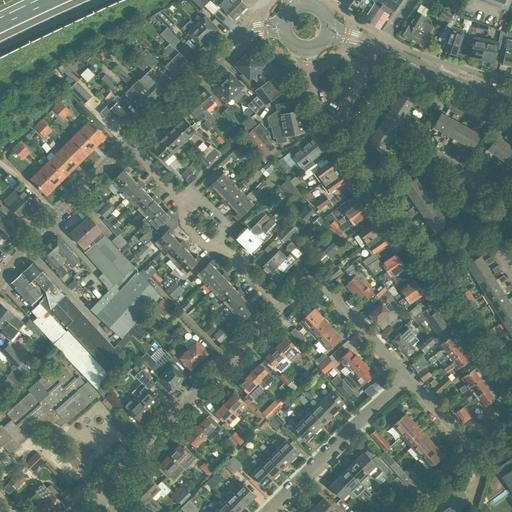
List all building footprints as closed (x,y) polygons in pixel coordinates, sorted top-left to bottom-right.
[(199,11),(205,5),(200,0),(190,0),(189,1),(199,11)] [(240,13),(227,0),(214,0),(212,2),(221,10),(222,9),(233,20),(240,13)] [(227,0),(240,13),(247,7),(240,0),(227,0)] [(344,0),(342,3),(354,11),(361,0),(344,0)] [(371,0),(374,2),(373,3),(380,8),(370,23),(379,29),(391,10),(376,0),(371,0)] [(401,0),(376,0),(391,10),(394,11),(401,0)] [(506,8),(509,0),(494,0),(493,3),(506,8)] [(448,23),(453,16),(443,9),(438,16),(448,23)] [(169,29),(175,23),(162,10),(154,14),(169,29)] [(423,20),(425,17),(416,12),(409,25),(402,36),(404,37),(404,39),(407,41),(409,40),(411,41),(422,20),(423,20)] [(209,39),(213,35),(212,34),(217,29),(205,17),(196,25),(209,39)] [(464,30),(452,26),(454,21),(451,19),(439,38),(438,40),(446,45),(443,51),(455,55),(464,30)] [(209,39),(196,25),(196,26),(190,20),(181,29),(199,47),(204,42),(205,43),(209,39)] [(423,48),(430,37),(428,36),(429,34),(427,30),(430,24),(423,20),(422,20),(411,41),(423,48)] [(179,53),(173,47),(179,41),(166,28),(160,35),(169,44),(163,51),(167,56),(172,60),(177,65),(178,64),(185,71),(191,65),(179,53)] [(156,53),(159,49),(139,34),(136,38),(156,53)] [(482,60),(486,40),(474,37),(470,58),(482,60)] [(494,63),(498,43),(486,40),(482,60),(494,63)] [(511,66),(511,65),(511,40),(508,40),(506,49),(503,65),(511,66)] [(144,51),(140,47),(135,52),(152,69),(159,62),(145,49),(144,51)] [(263,66),(249,52),(235,65),(242,72),(249,65),(264,81),(260,85),(261,86),(255,91),(266,105),(288,88),(277,74),(271,64),(263,72),(260,69),(263,66)] [(177,65),(172,60),(167,56),(165,59),(169,63),(165,67),(169,70),(177,79),(185,71),(178,64),(177,65)] [(264,81),(249,65),(242,72),(249,79),(252,76),(260,85),(264,81)] [(63,78),(55,69),(51,71),(60,81),(63,78)] [(122,70),(118,75),(126,83),(130,79),(122,70)] [(240,97),(243,94),(239,89),(242,86),(229,73),(222,80),(228,86),(240,97)] [(164,92),(146,74),(139,81),(142,84),(145,86),(144,86),(157,98),(164,92)] [(111,89),(116,84),(106,75),(101,79),(111,89)] [(138,80),(132,86),(134,89),(138,93),(150,105),(157,98),(144,86),(145,86),(142,84),(139,81),(138,80)] [(240,97),(228,86),(222,80),(215,87),(228,100),(232,97),(236,101),(240,97)] [(84,105),(92,97),(77,82),(69,89),(84,105)] [(376,91),(379,86),(374,83),(371,88),(376,91)] [(134,89),(132,86),(124,94),(143,112),(150,105),(138,93),(134,89)] [(209,124),(215,119),(206,109),(216,101),(205,89),(192,100),(205,116),(203,117),(209,124)] [(410,115),(407,113),(413,103),(399,94),(393,104),(410,115)] [(135,119),(123,108),(126,104),(117,95),(100,113),(109,122),(115,115),(127,127),(135,119)] [(255,113),(264,104),(257,96),(247,105),(246,104),(255,113)] [(209,124),(203,117),(205,116),(192,100),(186,106),(199,122),(201,120),(203,123),(201,125),(207,132),(212,127),(209,124)] [(63,120),(71,112),(60,101),(52,109),(63,120)] [(303,132),(298,107),(297,101),(275,105),(277,111),(267,118),(269,127),(271,127),(273,138),(276,138),(277,144),(286,142),(285,136),(303,132)] [(247,118),(255,113),(246,104),(239,111),(247,118)] [(410,115),(393,104),(387,114),(400,123),(406,114),(409,116),(410,115)] [(234,126),(238,123),(236,121),(237,120),(227,108),(222,113),(232,124),(234,126)] [(441,136),(451,119),(441,113),(433,127),(442,133),(440,136),(441,136)] [(398,134),(395,131),(400,123),(387,114),(381,123),(398,134)] [(188,139),(196,131),(181,116),(178,119),(180,122),(175,126),(188,139)] [(453,138),(461,124),(451,119),(441,136),(442,137),(443,133),(453,138)] [(45,138),(52,131),(42,120),(34,127),(45,138)] [(86,155),(105,137),(90,121),(71,140),(86,155)] [(398,134),(381,123),(374,133),(388,142),(394,133),(397,135),(398,134)] [(461,147),(471,130),(461,124),(453,138),(462,144),(460,147),(461,147)] [(188,139),(175,126),(171,130),(169,128),(165,131),(180,147),(188,139)] [(406,139),(409,141),(410,141),(411,138),(415,133),(410,130),(407,135),(408,135),(406,139)] [(473,149),(481,135),(471,130),(461,147),(461,148),(463,144),(473,149)] [(172,154),(180,147),(165,131),(162,134),(164,137),(160,141),(172,154)] [(382,151),(388,142),(374,133),(368,143),(382,151)] [(222,144),(225,141),(219,135),(216,138),(222,144)] [(497,156),(506,143),(497,136),(487,149),(497,156)] [(286,163),(290,168),(298,161),(320,143),(315,137),(292,156),(289,152),(283,157),(282,158),(286,163)] [(63,178),(86,155),(71,140),(48,162),(63,178)] [(23,160),(30,152),(19,141),(12,149),(23,160)] [(172,154),(160,141),(155,145),(153,143),(149,147),(164,162),(172,154)] [(313,166),(311,163),(313,162),(312,161),(326,150),(320,143),(298,161),(306,172),(315,165),(315,164),(313,166)] [(503,166),(511,154),(511,147),(506,143),(497,156),(505,163),(503,166)] [(234,161),(242,153),(242,152),(246,148),(242,144),(241,144),(238,146),(220,164),(225,169),(234,160),(234,161)] [(205,157),(214,148),(210,145),(201,153),(205,157)] [(274,163),(282,157),(275,148),(267,154),(270,158),(271,158),(274,163)] [(511,167),(511,154),(503,166),(504,167),(506,164),(511,167)] [(205,167),(209,163),(203,157),(199,161),(205,167)] [(283,174),(290,168),(286,163),(282,158),(283,157),(282,157),(274,163),(283,174)] [(272,170),(275,166),(270,161),(266,164),(272,170)] [(337,172),(334,169),(335,168),(330,161),(314,174),(316,172),(323,182),(337,172)] [(46,195),(63,178),(48,162),(31,179),(46,195)] [(196,176),(201,170),(194,162),(188,168),(196,176)] [(119,190),(132,177),(127,173),(130,171),(126,167),(111,182),(119,190)] [(183,172),(181,175),(185,179),(191,174),(187,170),(183,172)] [(339,175),(337,172),(323,182),(330,192),(328,194),(345,182),(340,175),(339,175)] [(218,193),(231,181),(223,173),(208,188),(211,191),(214,189),(218,193)] [(136,182),(132,177),(119,190),(126,198),(141,183),(138,180),(136,182)] [(409,196),(422,187),(416,177),(402,187),(409,196)] [(425,185),(430,181),(427,177),(422,181),(425,185)] [(289,199),(298,190),(287,179),(278,188),(289,199)] [(223,203),(239,188),(231,181),(218,193),(222,198),(220,200),(223,203)] [(130,209),(134,206),(134,205),(147,193),(142,188),(145,186),(141,183),(126,198),(130,202),(127,205),(130,209)] [(257,191),(263,186),(260,183),(254,189),(257,191)] [(431,194),(437,191),(434,186),(428,190),(431,194)] [(416,206),(429,196),(422,187),(409,196),(416,206)] [(233,209),(246,196),(239,188),(223,203),(226,207),(229,204),(233,209)] [(18,195),(15,191),(9,196),(4,201),(8,205),(20,218),(30,209),(31,210),(37,204),(24,190),(18,195)] [(151,197),(147,193),(134,205),(134,206),(141,213),(157,198),(154,195),(151,197)] [(319,210),(330,202),(325,195),(314,203),(319,210)] [(438,204),(443,200),(440,195),(435,199),(438,204)] [(239,219),(254,204),(246,196),(233,209),(238,213),(235,216),(239,219)] [(422,215),(435,205),(429,196),(416,206),(422,215)] [(146,224),(149,221),(162,208),(157,204),(160,202),(157,198),(141,213),(145,217),(142,221),(146,224)] [(95,205),(96,206),(99,209),(104,204),(100,200),(95,205)] [(334,230),(341,224),(363,207),(359,201),(344,212),(346,215),(338,221),(339,222),(337,224),(334,220),(334,221),(333,220),(336,218),(332,212),(324,218),(329,225),(334,230)] [(115,208),(110,203),(109,204),(108,204),(99,212),(104,218),(114,209),(113,209),(115,208)] [(429,224),(442,214),(435,205),(422,215),(429,224)] [(444,213),(450,209),(447,205),(441,208),(444,213)] [(354,225),(368,215),(363,207),(341,224),(334,230),(339,236),(344,231),(343,230),(353,224),(354,225)] [(166,213),(162,208),(149,221),(157,229),(172,214),(169,211),(166,213)] [(235,237),(244,246),(271,219),(266,214),(251,229),(247,225),(235,237)] [(435,233),(449,224),(442,214),(429,224),(435,233)] [(451,222),(456,218),(453,214),(448,218),(451,222)] [(106,218),(103,221),(110,229),(118,221),(112,215),(108,220),(106,218)] [(105,234),(89,216),(70,233),(86,251),(89,258),(104,274),(99,278),(107,287),(107,289),(108,290),(91,310),(122,339),(123,338),(123,339),(128,334),(127,333),(153,305),(153,306),(162,297),(137,271),(134,267),(105,235),(105,234)] [(320,218),(319,217),(313,223),(316,227),(323,220),(321,217),(320,218)] [(4,239),(13,229),(0,218),(0,240),(2,238),(4,239)] [(266,233),(275,223),(271,219),(244,246),(252,254),(264,242),(259,237),(265,232),(266,233)] [(325,221),(323,220),(316,227),(318,228),(333,242),(323,251),(329,257),(342,245),(341,244),(343,241),(325,221)] [(116,229),(121,224),(118,221),(110,229),(112,231),(115,228),(116,229)] [(284,243),(297,230),(290,223),(277,236),(284,243)] [(362,247),(367,243),(380,233),(378,230),(379,230),(374,223),(357,235),(355,237),(362,247)] [(162,251),(175,238),(171,234),(173,232),(170,228),(154,243),(162,251)] [(141,240),(146,245),(155,237),(150,232),(141,240)] [(383,237),(380,233),(367,243),(362,247),(367,243),(374,253),(372,255),(389,243),(384,236),(383,237)] [(120,248),(127,242),(119,234),(112,241),(119,249),(120,248)] [(80,261),(57,236),(51,242),(45,247),(45,248),(60,264),(66,259),(73,266),(74,266),(80,261)] [(179,243),(175,238),(162,251),(170,259),(185,244),(182,241),(179,243)] [(127,242),(120,248),(123,252),(127,249),(130,246),(127,242)] [(268,274),(296,247),(291,242),(286,247),(286,249),(282,254),(279,250),(276,248),(270,254),(273,257),(262,267),(268,274)] [(177,267),(190,254),(186,249),(188,247),(185,244),(170,259),(177,267)] [(141,260),(151,250),(146,245),(142,248),(136,254),(141,260)] [(276,282),(287,270),(286,269),(297,258),(292,254),(297,249),(296,248),(296,247),(268,274),(276,282)] [(60,264),(45,248),(39,253),(61,277),(67,272),(60,264)] [(194,258),(190,254),(177,267),(185,275),(200,260),(197,256),(194,258)] [(377,277),(401,260),(396,254),(382,264),(378,259),(368,266),(377,277)] [(473,274),(486,266),(480,256),(466,264),(473,274)] [(330,259),(325,262),(330,269),(334,266),(330,259)] [(204,283),(217,270),(213,266),(215,264),(212,260),(196,275),(204,283)] [(387,290),(392,286),(396,283),(392,277),(406,267),(401,260),(377,277),(382,283),(387,290)] [(54,284),(34,263),(22,274),(30,282),(33,279),(46,292),(54,284)] [(153,268),(149,264),(149,263),(143,269),(139,273),(146,280),(151,276),(148,273),(153,268)] [(333,279),(342,271),(337,265),(328,272),(333,279)] [(479,284),(492,275),(486,266),(473,274),(479,284)] [(356,270),(355,268),(347,275),(351,280),(348,282),(361,297),(364,294),(368,299),(375,293),(379,297),(387,290),(382,283),(378,287),(376,285),(374,287),(373,288),(365,279),(357,270),(356,270)] [(222,275),(217,270),(204,283),(212,291),(227,276),(224,273),(222,275)] [(156,281),(160,277),(156,272),(152,276),(156,281)] [(30,282),(22,274),(10,284),(30,305),(42,295),(30,282)] [(485,293),(498,285),(492,275),(479,284),(485,293)] [(219,299),(232,286),(228,281),(230,279),(227,276),(212,291),(219,299)] [(392,295),(397,301),(419,286),(414,279),(400,289),(402,292),(398,294),(392,286),(387,290),(389,292),(392,295)] [(170,295),(179,286),(174,281),(165,290),(170,295)] [(64,296),(54,284),(46,292),(46,295),(38,303),(40,305),(50,315),(50,314),(51,310),(69,329),(88,350),(111,374),(129,357),(118,345),(114,348),(65,295),(64,296)] [(491,303),(504,294),(498,285),(485,293),(491,303)] [(174,300),(183,291),(179,286),(170,295),(174,300)] [(236,290),(232,286),(219,299),(227,306),(242,291),(239,288),(236,290)] [(410,304),(425,294),(419,286),(397,301),(404,308),(406,306),(405,305),(409,302),(410,304)] [(386,300),(392,295),(389,292),(387,290),(379,297),(377,299),(380,302),(368,314),(377,324),(382,329),(398,315),(397,314),(399,312),(395,307),(394,308),(389,303),(386,300)] [(234,314),(247,302),(243,297),(245,295),(242,291),(227,306),(234,314)] [(497,313),(510,304),(504,294),(491,303),(497,313)] [(159,321),(172,308),(162,297),(153,306),(155,307),(150,311),(159,321)] [(185,311),(192,304),(187,299),(181,306),(185,311)] [(251,306),(247,302),(234,314),(242,322),(257,307),(254,304),(251,306)] [(409,313),(413,317),(424,307),(420,303),(409,313)] [(19,331),(24,324),(13,315),(14,315),(1,304),(0,305),(0,315),(18,330),(19,331)] [(502,322),(511,316),(511,306),(510,304),(497,313),(502,322)] [(34,322),(36,324),(43,332),(57,346),(56,347),(96,388),(111,374),(88,350),(69,329),(66,332),(50,314),(50,315),(40,305),(33,311),(38,318),(34,322)] [(413,317),(416,321),(416,322),(419,325),(426,318),(427,319),(428,318),(438,331),(446,326),(436,312),(434,313),(429,307),(427,309),(424,307),(413,317)] [(313,328),(323,319),(314,309),(301,321),(302,321),(311,330),(310,330),(313,328)] [(18,330),(0,315),(0,327),(1,329),(0,330),(0,332),(10,340),(18,330)] [(508,332),(511,329),(511,316),(502,322),(508,332)] [(39,337),(43,332),(36,324),(35,325),(29,319),(25,325),(39,337)] [(325,334),(331,328),(323,319),(313,328),(310,330),(310,331),(311,330),(319,339),(325,334)] [(130,331),(137,337),(143,331),(145,328),(139,322),(130,331)] [(209,335),(216,329),(210,323),(203,329),(209,335)] [(220,343),(228,335),(221,328),(214,336),(220,343)] [(325,352),(340,338),(331,328),(325,334),(319,339),(313,344),(317,348),(319,346),(325,352)] [(419,340),(407,328),(400,333),(392,341),(406,356),(414,349),(412,346),(419,340)] [(297,340),(301,336),(294,329),(290,333),(297,340)] [(128,343),(132,338),(128,334),(123,339),(128,343)] [(429,336),(419,346),(424,352),(435,342),(429,336)] [(438,359),(458,344),(452,336),(439,345),(442,350),(429,360),(432,364),(437,359),(438,359)] [(285,338),(275,347),(290,362),(299,352),(295,347),(285,338)] [(494,341),(500,351),(504,348),(498,338),(494,341)] [(199,362),(208,354),(196,342),(187,350),(199,362)] [(451,362),(464,352),(458,344),(438,359),(440,363),(447,357),(451,362)] [(9,345),(2,351),(16,368),(23,362),(9,345)] [(280,371),(290,362),(275,347),(266,357),(275,367),(280,371)] [(191,371),(199,362),(187,350),(179,358),(191,371)] [(309,362),(313,359),(305,351),(302,354),(309,362)] [(354,357),(349,351),(340,360),(351,372),(362,362),(356,355),(354,357)] [(457,370),(470,360),(464,352),(451,362),(437,372),(441,377),(448,372),(446,370),(453,365),(457,370)] [(170,392),(178,384),(156,363),(146,353),(140,358),(159,377),(157,379),(170,392)] [(166,353),(156,363),(178,384),(186,376),(173,363),(175,362),(166,353)] [(320,365),(328,358),(324,353),(316,361),(320,365)] [(52,365),(56,361),(51,355),(46,359),(52,365)] [(417,373),(428,365),(422,356),(412,365),(417,373)] [(328,358),(320,365),(318,367),(324,374),(334,364),(328,358)] [(351,372),(344,378),(356,390),(371,376),(366,370),(368,368),(362,362),(351,372)] [(263,388),(273,378),(259,364),(249,374),(263,388)] [(1,424),(0,425),(0,448),(3,445),(10,454),(20,445),(19,444),(28,437),(28,438),(31,436),(30,435),(33,432),(38,438),(53,425),(51,423),(54,420),(56,422),(61,427),(66,422),(67,423),(99,394),(87,381),(85,383),(79,376),(76,379),(65,366),(55,376),(50,370),(28,389),(31,392),(7,413),(12,419),(4,427),(1,424)] [(462,393),(469,388),(483,378),(476,368),(462,378),(466,384),(460,389),(462,393)] [(155,383),(141,370),(135,376),(143,384),(138,389),(140,391),(135,396),(150,411),(160,401),(149,390),(155,384),(155,383)] [(423,382),(430,377),(425,370),(418,375),(423,382)] [(18,374),(12,381),(18,386),(24,379),(18,374)] [(251,402),(254,399),(254,398),(263,388),(249,374),(239,384),(249,393),(245,397),(251,402)] [(287,386),(291,382),(283,374),(279,378),(287,386)] [(316,383),(321,379),(316,374),(311,378),(316,383)] [(335,386),(342,380),(338,375),(331,381),(335,386)] [(438,394),(452,382),(447,377),(438,384),(434,379),(430,383),(434,388),(433,389),(438,394)] [(454,413),(489,387),(483,378),(469,388),(473,394),(467,399),(465,397),(450,408),(453,414),(454,413)] [(347,399),(353,393),(342,380),(335,386),(347,399)] [(13,392),(17,387),(12,382),(8,387),(13,392)] [(96,389),(105,399),(114,408),(117,411),(124,405),(116,396),(117,395),(112,390),(110,392),(102,383),(96,389)] [(286,395),(291,391),(284,383),(279,388),(286,395)] [(489,387),(454,413),(461,423),(470,416),(466,410),(479,401),(482,406),(488,414),(496,408),(491,402),(497,398),(489,387)] [(343,401),(332,390),(322,401),(316,395),(313,397),(319,403),(332,416),(340,407),(339,406),(343,401)] [(444,405),(448,401),(440,392),(436,396),(444,405)] [(237,416),(247,406),(234,393),(225,403),(234,413),(237,416)] [(140,421),(150,411),(135,396),(125,406),(140,421)] [(284,401),(283,402),(287,405),(291,401),(287,397),(284,401)] [(111,412),(114,408),(105,399),(102,402),(111,412)] [(275,410),(280,405),(277,401),(272,406),(275,410)] [(228,425),(237,416),(234,413),(225,403),(215,413),(228,425)] [(313,409),(307,403),(304,406),(310,412),(323,425),(332,416),(319,403),(313,409)] [(269,415),(270,414),(266,409),(261,414),(266,418),(269,415)] [(266,418),(261,414),(257,410),(254,413),(259,418),(255,422),(258,426),(266,418)] [(270,414),(269,415),(281,427),(285,422),(277,413),(274,410),(270,414)] [(305,417),(299,412),(296,415),(302,420),(302,421),(314,433),(323,425),(310,412),(305,417)] [(400,439),(403,436),(403,435),(415,424),(405,414),(390,428),(400,439)] [(194,426),(196,428),(206,437),(209,441),(222,428),(208,415),(205,419),(203,417),(194,426)] [(269,415),(266,418),(269,421),(268,422),(277,431),(281,427),(269,415)] [(306,442),(314,433),(302,421),(296,426),(290,420),(287,423),(289,425),(285,429),(296,441),(300,436),(306,442)] [(412,446),(424,435),(415,424),(403,435),(403,436),(412,446)] [(199,449),(204,444),(202,441),(206,437),(196,428),(186,437),(196,447),(199,449)] [(385,452),(390,447),(375,430),(370,435),(385,452)] [(240,445),(244,441),(235,432),(231,436),(240,445)] [(421,456),(434,445),(424,435),(412,446),(421,456)] [(234,449),(238,445),(230,437),(226,440),(234,449)] [(299,453),(287,440),(281,446),(275,440),(272,443),(278,449),(291,462),(299,453)] [(184,469),(193,459),(179,444),(169,454),(182,467),(184,469)] [(430,467),(443,456),(434,445),(421,456),(430,466),(430,467)] [(272,455),(266,448),(263,451),(269,458),(269,457),(282,470),(291,462),(278,449),(272,455)] [(364,452),(355,461),(374,480),(383,471),(388,476),(392,472),(376,456),(372,460),(364,452)] [(390,466),(394,462),(385,452),(380,456),(390,466)] [(33,472),(44,461),(37,453),(32,458),(25,464),(33,472)] [(173,477),(182,467),(169,454),(160,464),(173,477)] [(263,463),(254,454),(251,457),(260,466),(261,466),(274,479),(282,470),(269,457),(269,458),(263,463)] [(208,466),(213,471),(225,460),(220,455),(208,466)] [(238,470),(242,466),(233,457),(229,461),(238,470)] [(233,474),(238,470),(229,461),(224,465),(233,474)] [(380,486),(374,480),(355,461),(346,469),(365,488),(371,483),(377,489),(380,486)] [(511,461),(510,463),(498,471),(503,477),(502,477),(511,491),(511,461)] [(407,486),(412,481),(404,472),(394,462),(390,466),(407,486)] [(207,474),(211,470),(204,463),(200,467),(207,474)] [(255,472),(249,466),(246,469),(252,475),(265,487),(274,479),(261,466),(260,466),(255,472)] [(412,481),(417,477),(409,467),(404,472),(412,481)] [(372,494),(365,488),(346,469),(338,478),(348,489),(356,497),(357,497),(362,491),(369,497),(372,494)] [(16,489),(25,481),(18,473),(9,481),(16,489)] [(158,486),(148,476),(139,485),(152,497),(158,492),(164,498),(171,490),(162,481),(158,486)] [(402,490),(406,486),(397,477),(393,481),(402,490)] [(356,497),(348,489),(338,478),(329,487),(342,499),(348,493),(354,499),(356,497)] [(210,479),(207,482),(212,487),(215,484),(210,479)] [(256,496),(243,483),(237,489),(231,483),(228,486),(234,492),(247,505),(256,496)] [(54,511),(62,504),(43,484),(35,490),(45,500),(44,501),(54,511)] [(161,506),(152,497),(139,485),(130,494),(143,506),(148,501),(157,510),(161,506)] [(185,496),(189,493),(181,485),(178,489),(185,496)] [(203,488),(199,492),(204,497),(208,493),(203,488)] [(181,505),(187,499),(185,496),(178,489),(170,496),(178,503),(179,502),(181,505)] [(54,511),(44,501),(45,500),(35,490),(33,491),(36,494),(29,501),(36,508),(39,511),(54,511)] [(228,498),(226,501),(236,511),(239,511),(247,505),(234,492),(228,498)] [(452,506),(458,502),(451,492),(446,495),(448,497),(446,498),(452,506)] [(336,511),(323,498),(314,507),(319,511),(336,511)] [(193,511),(195,511),(198,509),(189,500),(185,504),(193,511)] [(214,501),(211,503),(217,509),(220,511),(236,511),(226,501),(220,507),(214,501)] [(217,509),(211,503),(208,506),(210,508),(206,511),(220,511),(217,509)] [(389,511),(398,511),(403,508),(398,503),(389,511)]
